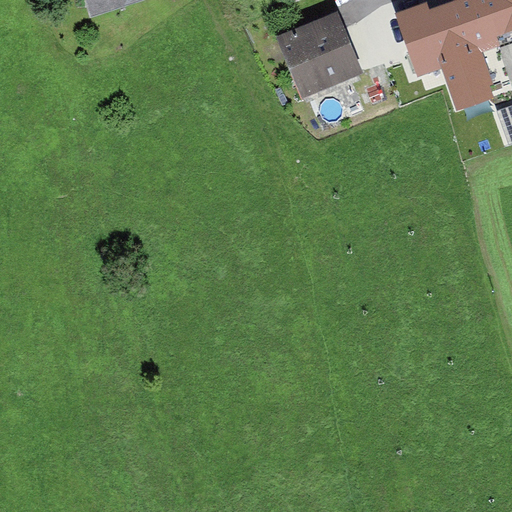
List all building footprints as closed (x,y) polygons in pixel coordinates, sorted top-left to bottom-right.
[(85,0),(92,21),(154,0),(85,0)] [(428,10),(394,21),(416,84),(442,75),(457,118),(491,106),(475,60),(495,54),(492,47),(475,0),(474,0),(430,16),(428,10)] [(511,0),(475,0),(492,47),(511,40),(511,0)] [(337,18),(276,43),(302,104),(362,79),(337,18)] [(511,132),(496,139),(502,155),(511,150),(511,132)]
